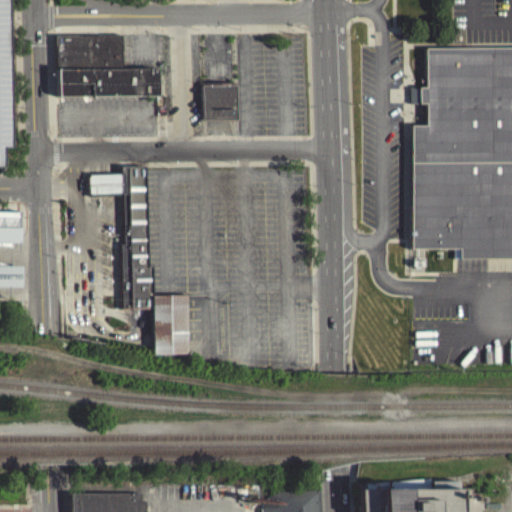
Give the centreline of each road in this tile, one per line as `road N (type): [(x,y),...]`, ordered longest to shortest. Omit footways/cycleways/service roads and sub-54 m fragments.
road 1 (residential): [(32,16),(326,10)]
road 2 (residential): [(37,151),(329,149)]
road 3 (tertiary): [(31,0),(37,151)]
road 4 (primary): [(326,10),(329,149)]
road 5 (primary): [(332,238),(337,370)]
